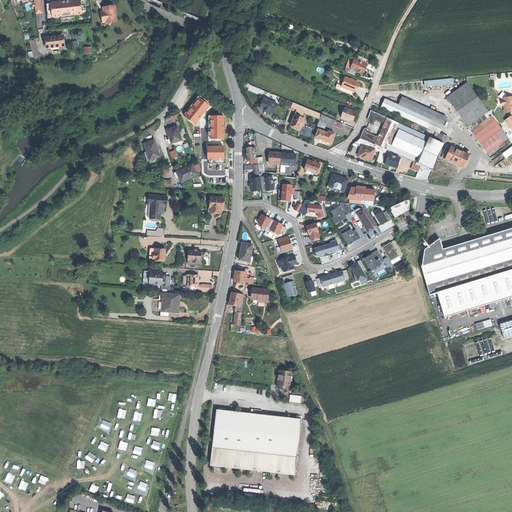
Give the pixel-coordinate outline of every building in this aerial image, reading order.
[(34,0),(36,13),(42,13),(40,0),(34,0)] [(77,0),(72,1),(72,0),(64,1),(58,1),(58,2),(50,3),(50,4),(46,4),(47,15),(52,15),(52,17),(60,17),(60,19),(74,18),(74,15),(82,14),(81,11),(86,11),(84,0),(80,1),(80,0),(77,0)] [(118,21),(115,5),(102,7),(102,11),(100,11),(102,24),(118,21)] [(63,46),(62,36),(54,37),(46,38),(46,48),(63,46)] [(354,60),(350,69),(363,74),(365,69),(367,65),(366,64),(354,60)] [(358,83),(345,78),(342,86),(341,87),(347,89),(354,92),(356,88),(358,83)] [(425,86),(454,84),(453,78),(424,80),(425,86)] [(447,97),(469,128),(486,115),(490,112),(467,82),(447,97)] [(346,93),(347,89),(341,87),(342,86),(337,84),(336,87),(337,89),(346,93)] [(511,110),(511,96),(511,97),(508,94),(502,103),(507,107),(508,111),(511,110)] [(385,99),(381,106),(438,132),(438,131),(440,132),(447,117),(402,97),(398,105),(385,99)] [(210,106),(199,98),(184,117),(195,126),(210,106)] [(272,102),(269,100),(264,98),(260,107),(265,110),(268,111),(273,113),(277,104),(272,102)] [(300,105),(293,103),(291,109),(296,111),(297,111),(297,110),(298,109),(300,105)] [(304,112),(320,118),(321,115),(305,108),(304,112)] [(341,117),(345,119),(351,121),(353,122),(355,117),(357,112),(345,108),(341,117)] [(385,122),(388,116),(371,109),(368,117),(370,119),(375,121),(376,118),(385,122)] [(178,111),(171,116),(173,120),(181,116),(178,111)] [(304,119),(304,118),(295,114),(290,125),(293,126),(295,127),(295,128),(299,129),(300,129),(302,124),(304,125),(306,121),(304,120),(304,119)] [(320,118),(319,120),(332,125),(333,126),(335,120),(321,115),(320,118)] [(469,128),(473,133),(490,121),(486,115),(469,128)] [(224,139),(223,116),(210,117),(211,139),(224,139)] [(386,149),(387,149),(400,122),(388,116),(385,122),(379,136),(375,144),(382,147),(386,149)] [(473,133),(490,154),(499,147),(510,139),(494,117),(490,121),(473,133)] [(318,123),(316,129),(318,130),(318,129),(327,133),(328,131),(329,131),(332,125),(319,120),(318,123)] [(418,163),(430,137),(430,135),(400,122),(387,149),(415,162),(418,163)] [(167,130),(172,143),(182,140),(178,126),(171,128),(167,130)] [(360,138),(375,144),(379,136),(366,131),(368,127),(366,127),(365,128),(360,138)] [(149,134),(147,129),(138,134),(141,141),(143,140),(142,138),(149,134)] [(318,129),(318,130),(315,137),(320,139),(325,141),(328,133),(327,133),(318,129)] [(328,133),(325,141),(331,143),(335,134),(329,131),(328,131),(327,133),(328,133)] [(436,138),(445,142),(448,135),(440,132),(438,131),(438,132),(436,138)] [(422,165),(433,170),(445,143),(430,137),(418,163),(422,165)] [(375,144),(360,138),(354,143),(360,145),(361,144),(374,147),(374,148),(381,150),(382,147),(375,144)] [(150,141),(144,143),(150,160),(161,156),(155,140),(150,141)] [(469,153),(448,143),(442,157),(464,166),(469,153)] [(361,144),(360,145),(358,156),(363,157),(365,159),(367,159),(368,158),(370,158),(372,159),(374,148),(374,147),(361,144)] [(511,145),(502,153),(506,158),(511,153),(511,145)] [(223,147),(208,147),(208,160),(224,160),(223,147)] [(249,160),(258,159),(256,147),(249,147),(247,149),(248,155),(249,160)] [(386,149),(382,147),(381,150),(378,160),(383,162),(387,149),(386,149)] [(281,164),(282,153),(276,153),(270,152),(269,163),(281,164)] [(288,154),(282,153),(281,164),(287,165),(292,165),(295,166),(296,154),(288,154)] [(400,158),(388,154),(385,164),(391,166),(398,168),(400,158)] [(314,162),(308,160),(304,170),(316,174),(319,164),(314,162)] [(418,163),(415,162),(412,169),(419,172),(422,165),(418,163)] [(177,172),(181,181),(197,174),(193,164),(184,168),(177,172)] [(333,175),(343,178),(343,177),(339,175),(332,173),(329,181),(331,181),(333,175)] [(274,190),(273,175),(263,176),(264,191),(274,190)] [(348,180),(343,178),(333,175),(331,181),(329,187),(330,187),(330,186),(334,188),(334,189),(344,192),(348,180)] [(253,191),(262,190),(260,178),(256,178),(251,179),(252,186),(253,191)] [(374,201),(375,189),(366,188),(366,187),(363,186),(360,186),(359,188),(352,187),(348,199),(374,201)] [(295,191),(294,198),(301,199),(302,191),(295,191)] [(165,196),(146,195),(146,203),(143,203),(143,204),(141,218),(158,220),(158,216),(158,213),(161,214),(162,205),(164,205),(165,196)] [(218,214),(219,209),(219,204),(222,204),(222,198),(209,198),(208,213),(218,214)] [(302,205),(298,203),(294,210),(305,216),(306,214),(317,215),(319,218),(324,216),(320,205),(310,204),(310,200),(305,200),(302,205)] [(391,208),(396,217),(410,209),(410,200),(406,200),(391,208)] [(340,206),(329,212),(336,225),(346,218),(345,216),(351,212),(345,203),(340,203),(340,206)] [(481,226),(505,219),(501,207),(477,214),(481,226)] [(359,208),(354,211),(368,233),(378,227),(367,209),(359,208)] [(388,221),(389,221),(392,219),(387,211),(384,213),(383,211),(376,215),(382,225),(388,221)] [(261,214),(256,225),(265,230),(271,218),(261,214)] [(432,218),(436,237),(456,233),(451,214),(432,218)] [(269,230),(278,235),(283,224),(274,220),(269,230)] [(310,234),(312,241),(320,238),(318,232),(319,232),(316,222),(306,225),(309,235),(310,234)] [(434,262),(511,237),(511,226),(494,232),(442,247),(442,244),(440,237),(425,248),(422,265),(422,267),(434,264),(434,262)] [(342,234),(348,245),(360,238),(356,230),(352,232),(351,229),(342,234)] [(279,242),(282,251),(293,247),(290,239),(289,235),(278,238),(279,242)] [(511,237),(434,262),(434,264),(441,287),(511,264),(511,237)] [(336,241),(314,248),(316,257),(339,250),(336,241)] [(253,244),(242,242),(241,251),(239,259),(250,261),(253,244)] [(402,259),(391,242),(382,247),(388,257),(383,259),(385,262),(388,268),(402,259)] [(164,257),(165,249),(154,249),(154,253),(152,253),(151,260),(164,261),(164,257)] [(377,250),(350,267),(357,281),(367,278),(363,273),(366,271),(368,273),(385,262),(383,259),(377,250)] [(200,258),(201,252),(188,252),(188,261),(192,262),(192,264),(200,264),(200,258)] [(284,272),(294,269),(293,265),(297,263),(295,255),(280,259),(280,260),(278,261),(279,266),(282,265),(284,272)] [(422,267),(431,295),(438,293),(445,317),(511,296),(511,264),(441,287),(434,264),(422,267)] [(235,282),(246,283),(247,272),(236,271),(235,277),(235,282)] [(320,278),(323,286),(346,280),(343,271),(320,278)] [(161,290),(170,291),(170,285),(171,278),(167,277),(167,279),(163,279),(163,273),(151,272),(150,285),(161,286),(161,290)] [(196,292),(209,293),(209,285),(202,285),(202,287),(198,286),(198,281),(199,276),(187,275),(186,288),(197,288),(196,292)] [(292,275),(282,278),(288,297),(298,294),(292,275)] [(306,282),(309,293),(316,291),(315,287),(313,280),(310,281),(306,282)] [(268,291),(256,290),(255,295),(251,295),(251,303),(257,304),(267,305),(268,291)] [(243,294),(232,292),(231,298),(230,305),(237,306),(241,306),(243,294)] [(164,300),(163,311),(169,311),(177,312),(179,302),(179,295),(163,293),(163,300),(164,300)] [(477,330),(493,325),(491,318),(475,323),(477,330)] [(511,318),(498,323),(502,337),(511,334),(511,318)] [(278,395),(285,396),(286,392),(289,392),(291,373),(281,372),(279,385),(278,395)] [(217,411),(213,448),(297,457),(301,420),(217,411)] [(297,457),(213,448),(211,466),(295,475),(297,457)]
